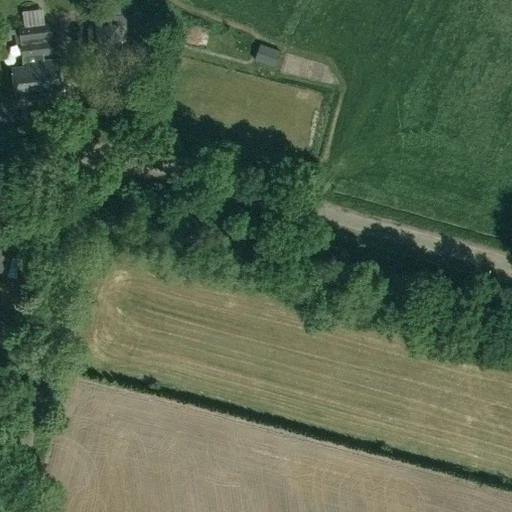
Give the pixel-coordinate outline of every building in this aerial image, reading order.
[(28,0),(29,14),(50,13),(49,0),(28,0)] [(54,54),(50,24),(15,29),(20,59),(54,54)] [(98,29),(88,29),(89,47),(99,46),(98,29)] [(64,94),(59,61),(11,68),(15,98),(36,95),(37,98),(64,94)] [(0,270),(3,271),(11,236),(0,233),(0,270)]
